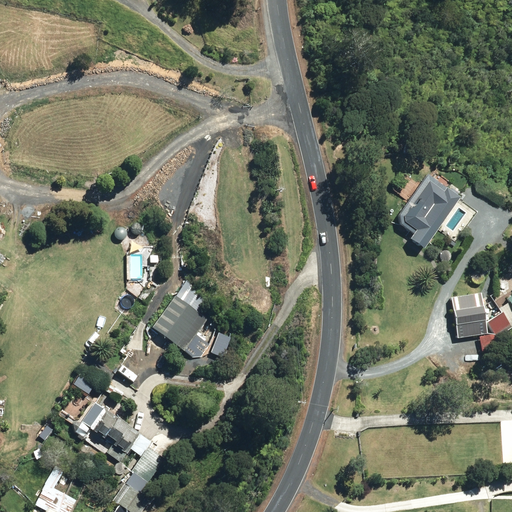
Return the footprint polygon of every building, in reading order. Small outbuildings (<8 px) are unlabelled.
[(406,240),(419,250),(456,199),(455,197),(454,193),(449,190),(445,190),(424,175),(394,216),(396,226),(410,235),(406,240)] [(511,222),(511,212),(483,194),(475,206),(478,208),(469,223),(477,228),(469,241),(491,255),(511,222)] [(476,269),(483,276),(487,271),(480,265),(476,269)] [(137,298),(146,304),(158,287),(150,281),(137,298)] [(476,338),(478,351),(494,349),(493,340),(511,326),(511,295),(505,300),(507,303),(497,310),(479,283),(453,301),(473,330),(483,323),(491,336),(476,338)] [(149,329),(181,352),(203,321),(171,297),(149,329)] [(229,334),(219,330),(210,353),(220,357),(229,334)] [(105,393),(116,400),(121,394),(109,386),(105,393)] [(92,403),(71,434),(80,441),(88,430),(110,446),(104,455),(117,464),(127,450),(137,457),(129,470),(146,482),(160,460),(144,449),(149,443),(92,403)] [(42,426),(51,432),(53,427),(45,422),(42,426)] [(44,511),(46,510),(50,511),(68,511),(74,502),(51,490),(61,471),(53,467),(32,506),(42,511),(44,511)] [(139,511),(145,503),(122,487),(111,501),(114,503),(118,506),(113,511),(139,511)]
